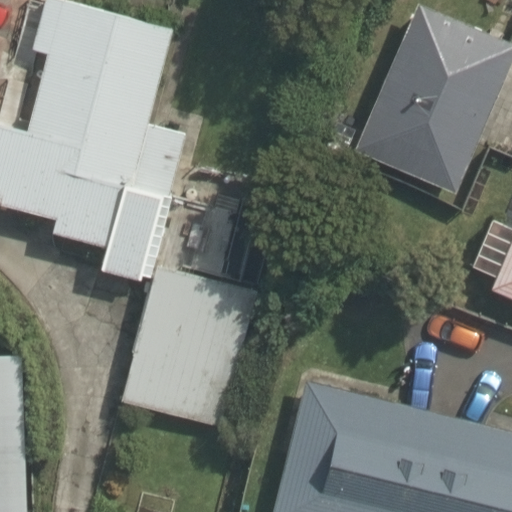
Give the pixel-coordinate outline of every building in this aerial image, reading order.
[(100,269),(149,282),(187,135),(146,125),(171,28),(63,0),(30,128),(28,128),(26,134),(0,127),(0,203),(56,218),(51,236),(105,250),(100,269)] [(511,68),(511,16),(474,0),(413,0),(355,138),(463,183),(511,68)] [(511,240),(490,292),(511,301),(511,240)] [(119,400),(222,428),(258,293),(155,265),(119,400)] [(0,353),(0,511),(25,511),(20,353),(0,353)] [(511,511),(511,436),(305,384),(272,511),(511,511)]
